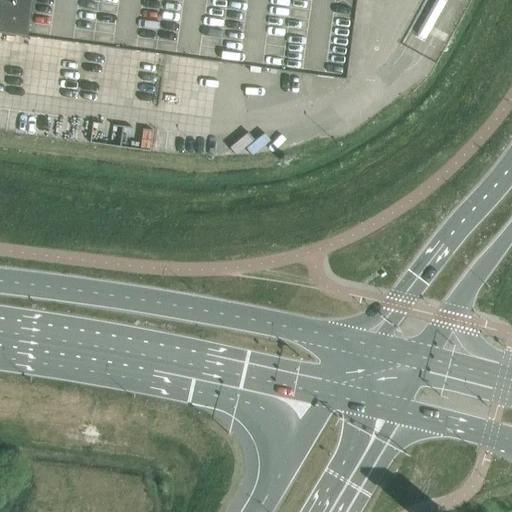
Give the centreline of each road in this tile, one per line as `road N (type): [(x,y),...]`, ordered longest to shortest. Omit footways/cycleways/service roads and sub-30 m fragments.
road 1 (primary): [(362,344),(198,308),(0,282)]
road 2 (primary): [(0,336),(164,359),(329,395)]
road 3 (unclassified): [(511,159),(362,344)]
road 4 (motorway): [(329,395),(257,511)]
road 5 (tertiary): [(389,409),(511,440)]
